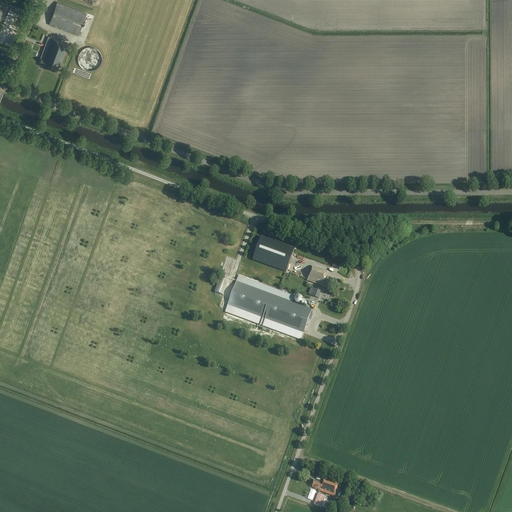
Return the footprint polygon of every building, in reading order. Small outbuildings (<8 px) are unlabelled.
[(78,36),(86,13),(57,2),(49,25),(78,36)] [(58,72),(68,44),(52,39),(44,59),(41,58),(39,63),(43,64),(42,66),(58,72)] [(102,64),(102,60),(102,57),(101,54),(99,51),(96,49),(92,48),(89,48),(86,49),(83,51),(81,53),(79,56),(79,60),(79,63),(80,66),(82,69),(85,71),(88,72),(92,72),(95,71),(98,69),(100,67),(102,64)] [(38,153),(37,157),(48,161),(49,157),(38,153)] [(261,237),(252,261),(285,274),(294,250),(261,237)] [(331,287),(333,280),(326,277),(328,272),(313,266),(308,279),(323,285),(323,284),(331,287)] [(301,339),(303,335),(304,333),(304,332),(304,331),(305,330),(305,329),(309,317),(312,310),(311,309),(293,303),(237,282),(232,294),(229,302),(229,304),(228,305),(236,308),(252,314),(300,331),(299,333),(297,338),(301,339)] [(219,296),(219,298),(223,299),(227,288),(219,286),(216,295),(219,296)] [(319,299),(322,290),(315,288),(312,296),(319,299)] [(339,484),(324,478),(322,484),(315,481),(312,488),(320,490),(320,491),(335,497),(339,484)] [(325,496),(317,493),(313,504),(321,507),(324,499),(325,496)]
